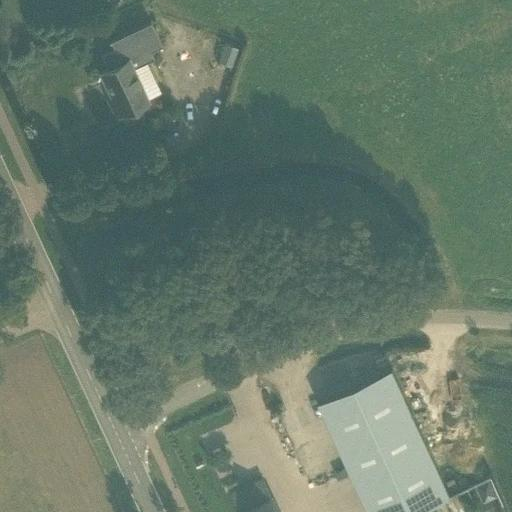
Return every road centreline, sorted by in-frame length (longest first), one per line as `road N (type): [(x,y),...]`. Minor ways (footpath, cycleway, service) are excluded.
road 1 (unclassified): [(511,323),(442,316),(331,337),(113,425)]
road 2 (residential): [(301,14),(449,44),(511,223)]
road 3 (secondary): [(62,316),(0,178)]
road 4 (secondary): [(113,425),(62,316)]
